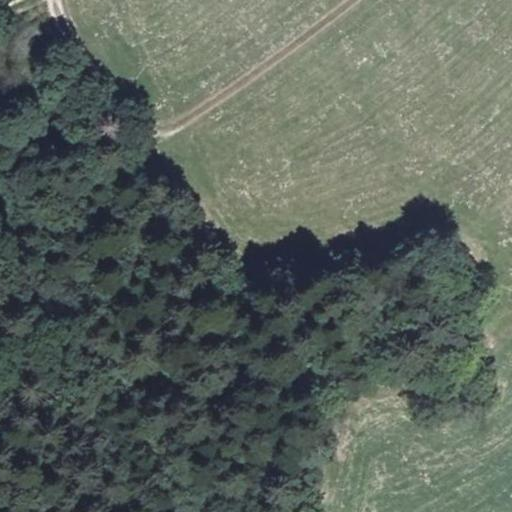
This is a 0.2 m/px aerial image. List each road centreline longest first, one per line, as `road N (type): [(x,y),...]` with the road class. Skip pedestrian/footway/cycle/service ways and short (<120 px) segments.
road 1 (track): [(0,102),(119,145),(164,136),(354,0)]
road 2 (track): [(53,0),(64,31),(206,227)]
